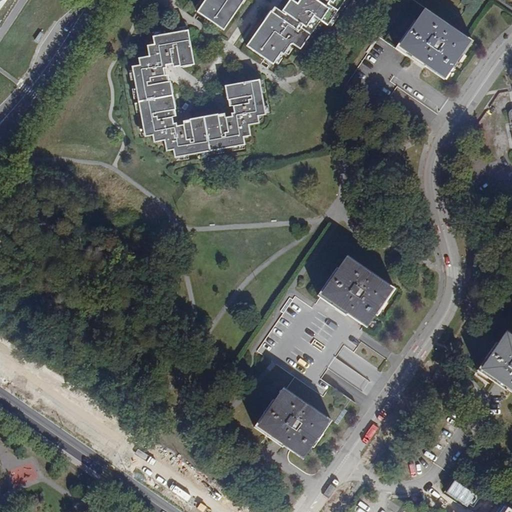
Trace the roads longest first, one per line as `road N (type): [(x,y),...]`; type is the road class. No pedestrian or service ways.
road 1 (residential): [(349,462),(452,303),(432,167),(511,42)]
road 2 (tertiary): [(214,511),(0,362)]
road 3 (tertiary): [(0,396),(169,511)]
road 4 (unclassified): [(349,462),(384,487),(418,484),(434,476),(483,398)]
